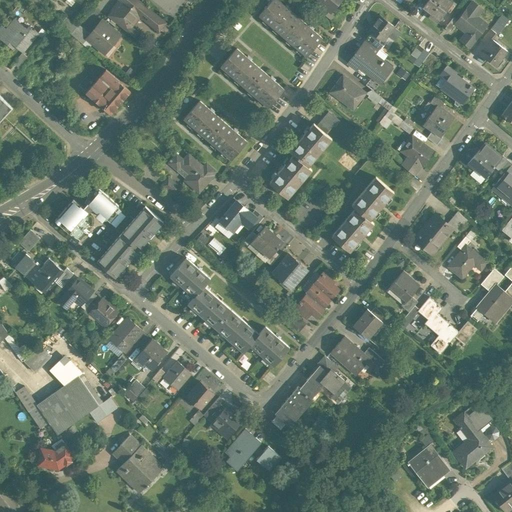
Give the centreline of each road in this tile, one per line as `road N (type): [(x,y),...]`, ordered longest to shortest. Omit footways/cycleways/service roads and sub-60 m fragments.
road 1 (residential): [(236,179),(367,0)]
road 2 (residential): [(95,151),(158,84),(214,0)]
road 3 (residential): [(258,397),(131,293)]
road 4 (residential): [(236,179),(360,285)]
road 5 (residential): [(258,397),(277,386),(360,285)]
road 6 (residential): [(392,240),(479,117)]
road 7 (residential): [(382,0),(500,87)]
road 8 (residential): [(131,293),(23,206)]
road 9 (residential): [(90,156),(0,73)]
road 10 (residential): [(191,225),(95,151)]
